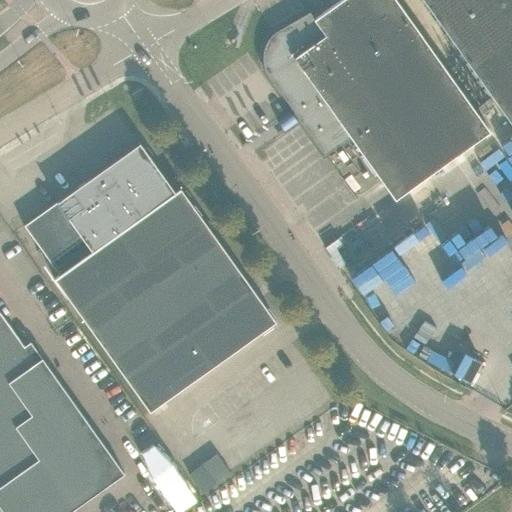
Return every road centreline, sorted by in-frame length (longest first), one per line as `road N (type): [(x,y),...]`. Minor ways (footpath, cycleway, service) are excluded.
road 1 (unclassified): [(511,445),(411,393),(361,349),(142,47)]
road 2 (unclassified): [(0,133),(142,47)]
